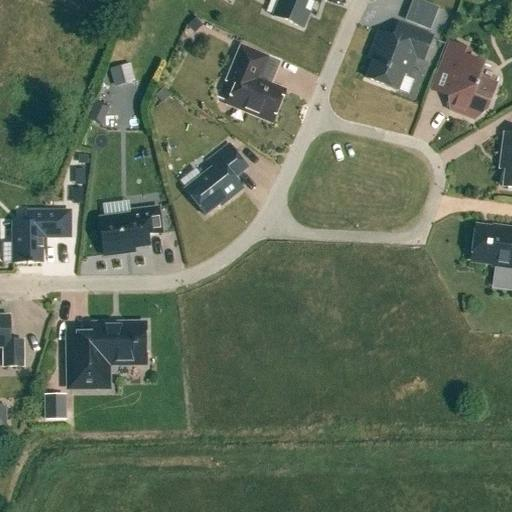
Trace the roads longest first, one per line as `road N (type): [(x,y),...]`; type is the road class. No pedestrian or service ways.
road 1 (residential): [(265,224),(291,234),(399,240),(429,222),(441,177),(434,156),(414,143),(314,118)]
road 2 (residential): [(265,224),(211,266),(175,281),(0,283)]
road 3 (residential): [(362,0),(314,118)]
